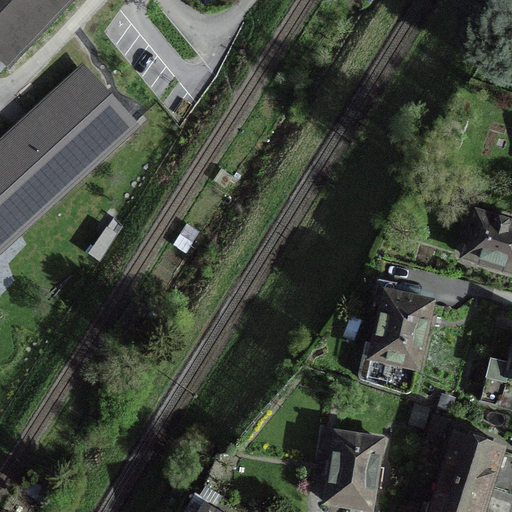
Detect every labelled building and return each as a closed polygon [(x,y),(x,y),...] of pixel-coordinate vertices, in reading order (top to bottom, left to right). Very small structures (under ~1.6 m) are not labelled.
[(0,0),(0,56),(10,65),(69,0),(0,0)] [(0,253),(141,126),(83,63),(21,120),(0,139),(0,253)] [(511,229),(508,228),(510,224),(495,219),(494,224),(478,219),(469,245),(467,247),(465,251),(464,254),(465,257),(467,260),(470,261),(474,262),(478,261),(511,271),(511,229)] [(395,365),(416,370),(427,320),(430,305),(392,297),(395,286),(378,282),(375,294),(384,296),(370,360),(373,360),(367,383),(390,388),(395,365)] [(511,347),(507,367),(492,363),(490,364),(480,403),(511,410),(511,347)] [(410,419),(423,423),(426,411),(414,407),(410,419)] [(481,511),(490,485),(511,491),(511,457),(500,454),(500,452),(489,448),(490,444),(491,441),(469,434),(466,441),(455,437),(436,497),(431,511),(481,511)] [(325,504),(369,511),(375,475),(379,442),(335,436),(325,504)]
